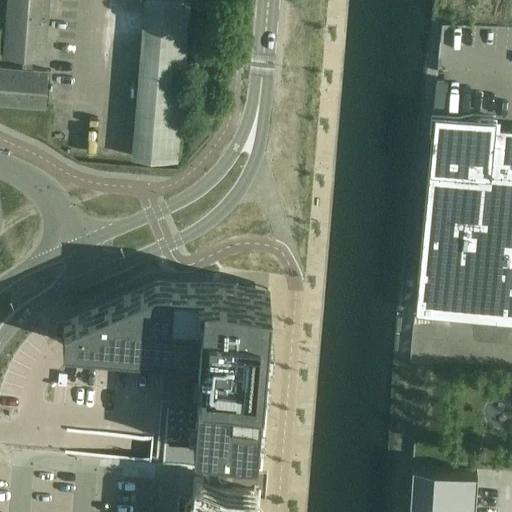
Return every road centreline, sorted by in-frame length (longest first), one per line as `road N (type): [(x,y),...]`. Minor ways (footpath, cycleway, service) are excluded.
road 1 (tertiary): [(91,277),(168,245),(221,207),(259,148),(263,66)]
road 2 (tertiary): [(263,66),(234,148),(207,183),(75,248)]
